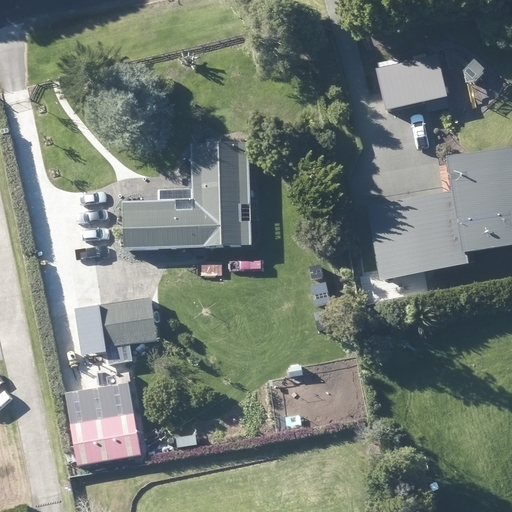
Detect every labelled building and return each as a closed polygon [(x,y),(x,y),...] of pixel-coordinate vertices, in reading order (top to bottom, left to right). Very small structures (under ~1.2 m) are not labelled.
[(447,102),(437,61),(377,76),(387,117),(447,102)] [(205,247),(257,245),(256,221),(247,221),(246,205),(256,204),(254,143),(196,144),(197,176),(197,186),(198,190),(198,200),(198,208),(182,208),(182,201),(159,201),(125,203),(125,223),(126,243),(126,249),(196,248),(205,247)] [(444,195),(378,204),(389,278),(476,265),(474,253),(511,247),(511,147),(455,156),(456,164),(460,193),(444,195)] [(150,299),(101,307),(108,347),(161,338),(155,299),(150,299)] [(308,307),(311,325),(328,322),(325,305),(308,307)] [(131,414),(72,424),(79,466),(145,455),(138,413),(131,414)]
